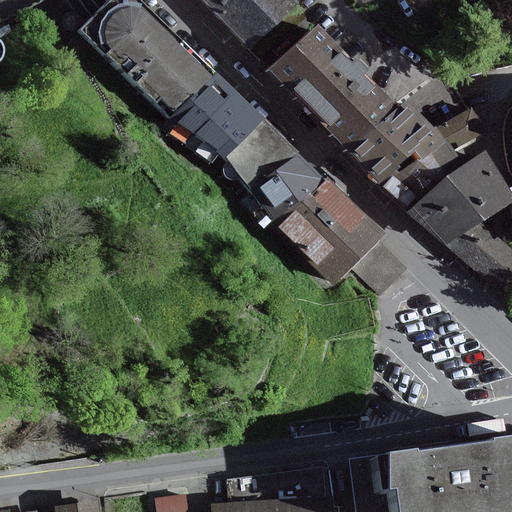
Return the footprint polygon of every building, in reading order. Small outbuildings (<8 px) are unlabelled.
[(109,0),(77,34),(168,117),(213,78),(129,0),(109,0)] [(292,6),(286,0),(194,0),(245,52),(292,6)] [(265,74),(343,156),(387,115),(308,33),(265,74)] [(217,74),(213,78),(168,117),(225,157),(261,117),(217,74)] [(371,185),(378,179),(424,135),(396,106),(387,115),(343,156),(371,185)] [(486,130),(471,110),(430,130),(450,152),(486,130)] [(294,156),(261,117),(225,157),(253,193),(294,156)] [(430,130),(424,135),(378,179),(408,214),(462,165),(450,152),(430,130)] [(486,153),(462,165),(408,214),(446,245),(481,221),(511,195),(486,153)] [(294,156),(253,193),(279,225),(319,180),(294,156)] [(377,239),(319,180),(279,225),(332,286),(349,270),(378,299),(406,272),(376,241),(377,239)] [(511,272),(511,251),(481,221),(446,245),(498,287),(511,272)] [(511,511),(511,438),(352,460),(359,511),(511,511)] [(328,511),(325,472),(225,481),(227,504),(204,506),(204,511),(328,511)] [(155,492),(155,511),(185,511),(185,491),(155,492)]
